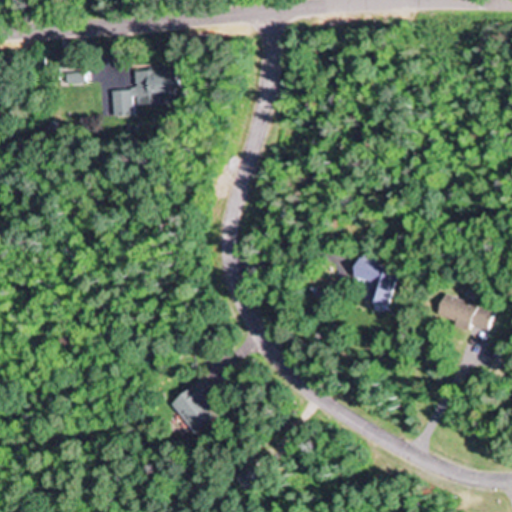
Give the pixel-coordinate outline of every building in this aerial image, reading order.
[(114,119),(137,118),(136,107),(177,105),(175,71),(134,73),(135,92),(112,93),(114,119)] [(366,302),(388,309),(398,274),(377,267),(381,256),(363,250),(355,279),(371,284),(366,302)] [(436,320),(489,337),(497,314),(443,297),(436,320)] [(173,405),(198,436),(219,418),(206,402),(212,397),(201,382),(173,405)] [(234,477),(248,494),(261,484),(246,467),(234,477)]
